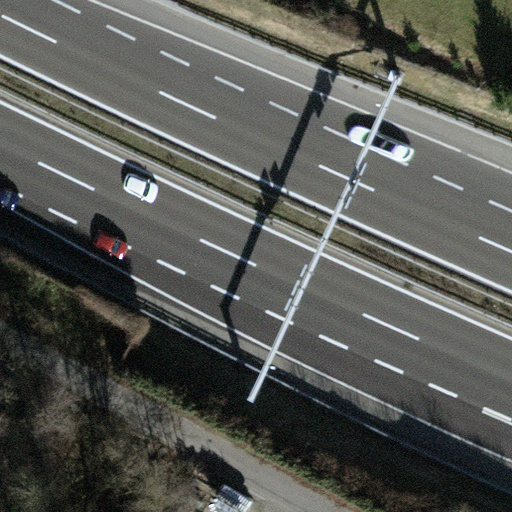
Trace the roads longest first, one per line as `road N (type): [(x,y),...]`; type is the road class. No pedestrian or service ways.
road 1 (motorway): [(511,249),(0,11)]
road 2 (motorway): [(0,148),(425,344)]
